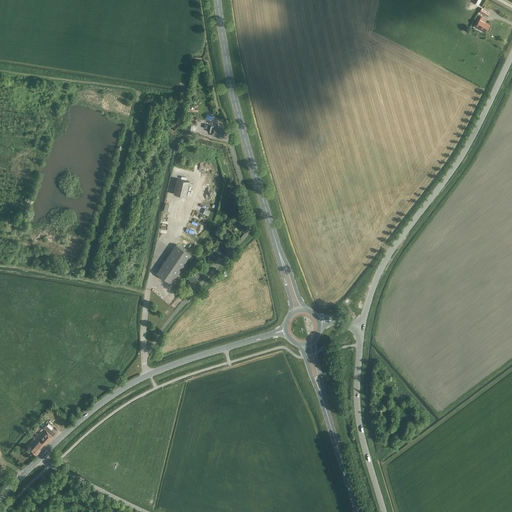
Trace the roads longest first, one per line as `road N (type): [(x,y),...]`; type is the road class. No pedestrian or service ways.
road 1 (unclassified): [(361,329),(382,267),(468,143),(511,58)]
road 2 (unclassified): [(150,373),(143,357),(166,322),(248,229),(231,143)]
road 3 (primary): [(273,235),(233,96),(217,0)]
road 4 (tertiary): [(383,511),(357,414),(361,329)]
road 5 (secondary): [(150,373),(285,329)]
road 6 (secondary): [(42,455),(108,397),(150,373)]
road 7 (unclassified): [(150,511),(42,455)]
